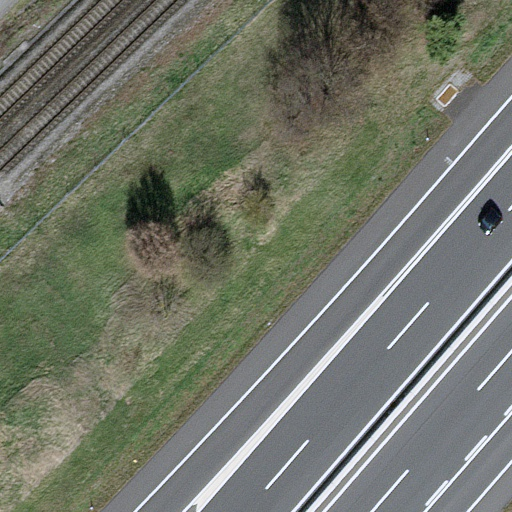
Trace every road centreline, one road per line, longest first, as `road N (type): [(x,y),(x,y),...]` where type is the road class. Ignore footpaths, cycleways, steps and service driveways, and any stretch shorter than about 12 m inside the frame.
road 1 (motorway): [(511,205),(244,511)]
road 2 (motorway): [(374,511),(511,353)]
